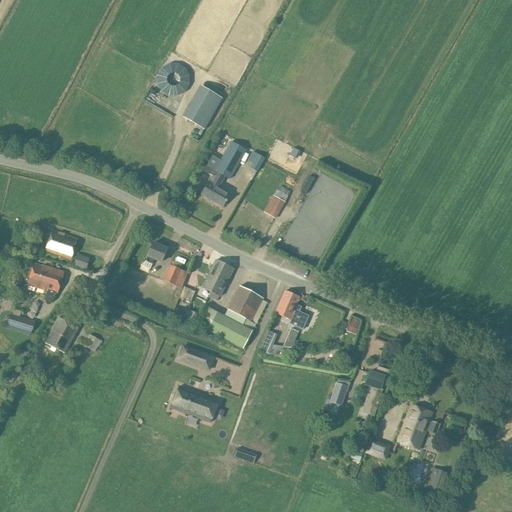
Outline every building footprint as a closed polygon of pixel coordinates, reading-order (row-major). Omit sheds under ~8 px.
[(154,86),(180,99),(194,73),(168,59),(154,86)] [(183,118),(203,129),(220,99),(201,88),(183,118)] [(212,176),(201,195),(223,207),(230,194),(218,187),(224,177),(229,179),(245,150),(231,142),(226,149),(216,144),(201,170),(212,176)] [(253,150),(247,160),(253,163),(250,168),(257,172),(265,157),(253,150)] [(263,212),(275,219),(285,203),(284,202),(290,192),(280,186),(274,196),(273,196),(263,212)] [(45,250),(71,260),(78,239),(52,230),(45,250)] [(145,262),(151,264),(153,260),(161,263),(167,250),(153,244),(145,262)] [(73,266),(86,270),(90,259),(77,255),(73,266)] [(208,297),(216,301),(219,297),(220,297),(234,270),(216,260),(202,288),(210,292),(208,297)] [(44,301),(50,303),(57,293),(57,292),(63,273),(34,264),(28,285),(42,289),(42,288),(48,289),(44,301)] [(163,280),(181,288),(188,273),(170,265),(163,280)] [(68,293),(85,300),(92,285),(75,278),(68,293)] [(179,298),(190,303),(194,291),(183,287),(179,298)] [(206,330),(241,349),(255,322),(252,320),(263,300),(240,287),(224,316),(204,306),(193,327),(205,333),(206,330)] [(299,298),(285,292),(275,314),(282,317),(280,320),(303,330),(309,316),(299,312),(301,307),(296,305),(299,298)] [(170,321),(181,325),(186,312),(175,308),(170,321)] [(183,323),(192,327),(198,315),(189,310),(183,323)] [(6,325),(31,333),(34,322),(9,314),(6,325)] [(45,343),(64,354),(78,329),(58,318),(45,343)] [(352,319),(349,326),(356,329),(359,322),(352,319)] [(283,348),(300,349),(302,344),(293,344),(298,333),(290,330),(283,348)] [(258,350),(277,358),(281,350),(273,346),(277,336),(267,331),(258,350)] [(83,346),(94,353),(101,342),(90,335),(83,346)] [(177,360),(209,371),(214,357),(182,345),(177,360)] [(388,371),(377,367),(374,374),(369,372),(364,385),(371,388),(362,413),(374,417),(382,390),(380,389),(382,383),(384,384),(388,371)] [(329,402),(341,406),(347,387),(336,383),(329,402)] [(218,401),(178,387),(170,409),(191,416),(191,415),(197,417),(197,418),(210,423),(218,401)] [(427,429),(429,422),(433,413),(411,405),(398,443),(419,450),(427,429)] [(432,423),(429,422),(427,429),(430,430),(429,432),(437,434),(440,425),(441,424),(433,421),(432,423)] [(427,436),(424,448),(433,451),(437,439),(427,436)] [(390,446),(383,444),(378,457),(385,459),(390,446)] [(236,448),(234,457),(255,463),(257,454),(236,448)] [(446,473),(437,470),(430,489),(439,493),(446,473)]
